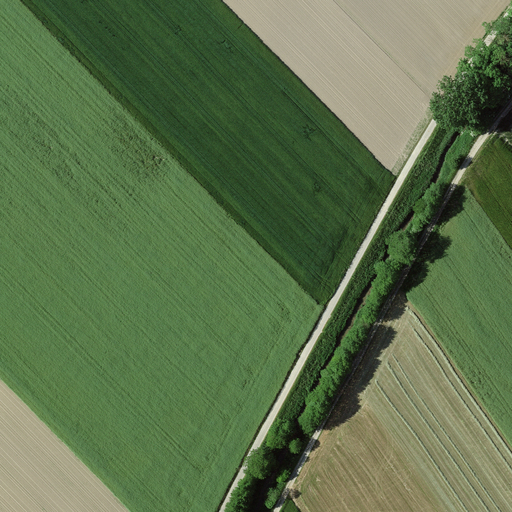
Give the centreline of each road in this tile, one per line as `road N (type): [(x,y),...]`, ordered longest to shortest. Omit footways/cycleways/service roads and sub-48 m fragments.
road 1 (track): [(511,9),(412,159),(222,511)]
road 2 (track): [(511,101),(453,184),(276,511)]
